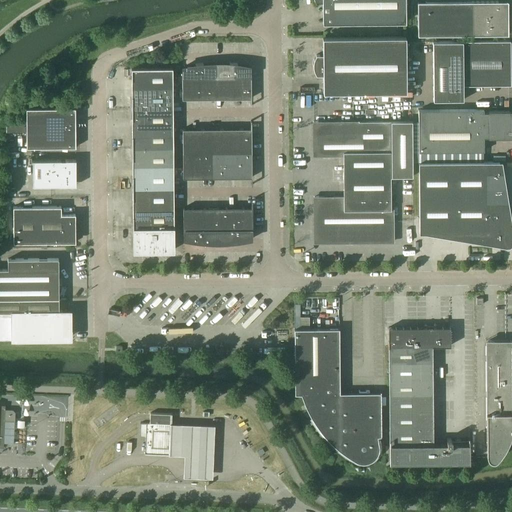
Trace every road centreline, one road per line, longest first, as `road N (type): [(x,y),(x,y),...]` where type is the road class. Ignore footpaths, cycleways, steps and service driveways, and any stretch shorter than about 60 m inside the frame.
road 1 (residential): [(100,285),(99,72),(106,58),(196,28),(274,27)]
road 2 (unknown): [(403,236),(310,231),(307,24)]
road 3 (residential): [(275,282),(274,27)]
road 4 (residential): [(275,282),(511,280)]
road 5 (residential): [(100,285),(275,282)]
